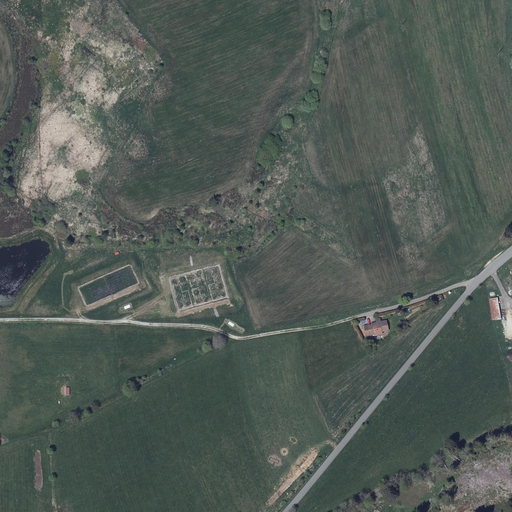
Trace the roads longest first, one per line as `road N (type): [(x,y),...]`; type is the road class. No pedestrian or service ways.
road 1 (unclassified): [(511,251),(478,280),(285,511)]
road 2 (track): [(232,337),(75,422),(0,447)]
